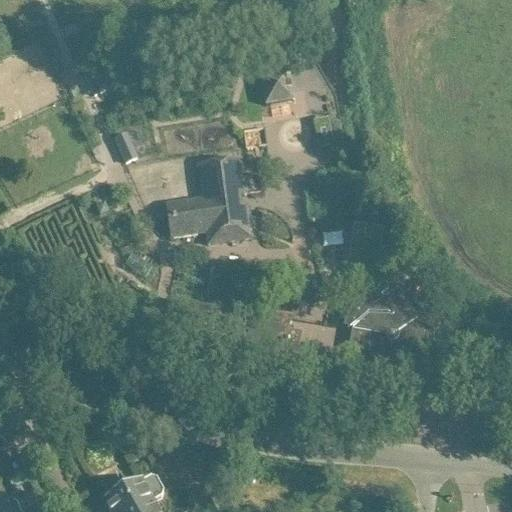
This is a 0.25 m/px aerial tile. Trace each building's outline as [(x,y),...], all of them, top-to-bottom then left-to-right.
[(288,74),(260,79),(264,99),(245,102),(249,124),(305,114),(301,92),(292,94),(288,74)] [(228,244),(252,241),(247,206),(241,207),(240,197),(246,197),(241,162),(198,168),(202,202),(166,207),(171,240),(207,235),(207,231),(225,228),(228,244)] [(346,188),(342,166),(333,167),(338,190),(346,188)] [(398,360),(427,365),(434,366),(453,370),(457,348),(438,345),(431,344),(426,343),(426,340),(426,333),(423,323),(400,290),(401,289),(378,256),(378,253),(381,234),(355,229),(350,259),(350,262),(350,265),(369,292),(362,297),(366,302),(360,306),(355,313),(353,315),(351,319),(348,326),(347,331),(351,332),(348,351),(378,357),(381,359),(385,360),(389,361),(394,361),(398,360)] [(211,341),(216,313),(166,304),(162,327),(211,341)] [(231,320),(226,343),(245,347),(245,353),(276,359),(278,354),(297,358),(302,334),(287,331),(289,326),(291,322),(293,322),(293,321),(283,320),(268,317),(259,315),(244,311),(244,312),(246,312),(246,323),(231,320)] [(26,495),(44,487),(37,475),(20,483),(26,495)] [(104,504),(108,511),(156,511),(152,504),(161,499),(163,494),(156,481),(151,480),(141,485),(141,484),(104,504)]
